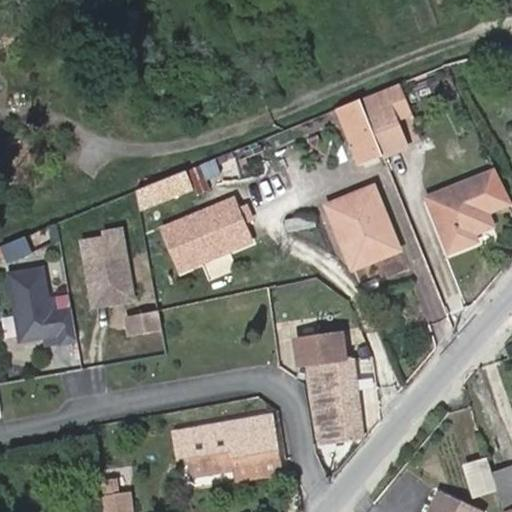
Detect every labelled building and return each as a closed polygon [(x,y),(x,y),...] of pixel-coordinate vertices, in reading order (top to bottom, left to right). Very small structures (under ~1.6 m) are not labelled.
[(395,139),(382,104),(373,108),(372,108),(369,110),(362,113),(369,130),(374,145),(395,139)] [(374,145),(369,130),(341,141),(355,178),(383,167),(374,145)] [(422,212),(424,216),(425,217),(428,227),(429,231),(439,259),(442,268),(454,264),(471,259),(470,254),(469,250),(468,248),(485,242),(481,231),(509,221),(502,206),(497,193),(494,187),(422,212)] [(179,211),(174,191),(148,201),(152,222),(179,211)] [(370,197),(342,209),(322,216),(347,278),(350,286),(398,267),(370,197)] [(134,206),(138,226),(152,222),(148,201),(135,206),(134,206)] [(233,212),(163,242),(180,283),(250,254),(233,212)] [(108,322),(131,318),(120,253),(102,256),(103,261),(80,265),(88,308),(108,322)] [(9,291),(20,356),(59,350),(60,359),(76,356),(71,324),(51,328),(44,285),(9,291)] [(88,308),(91,325),(108,322),(88,308)] [(128,352),(158,347),(155,330),(125,335),(128,352)] [(311,368),(314,382),(342,377),(340,363),(311,368)] [(342,377),(314,382),(314,393),(322,463),(364,457),(352,376),(342,377)] [(212,495),(259,486),(250,437),(162,453),(171,504),(212,495)] [(492,472),(473,479),(481,502),(500,496),(492,472)] [(261,500),(259,486),(212,495),(215,509),(261,500)] [(100,496),(103,511),(131,511),(130,506),(118,508),(115,493),(100,496)] [(505,511),(511,511),(511,498),(502,502),(505,511)] [(468,511),(443,499),(435,511),(468,511)]
